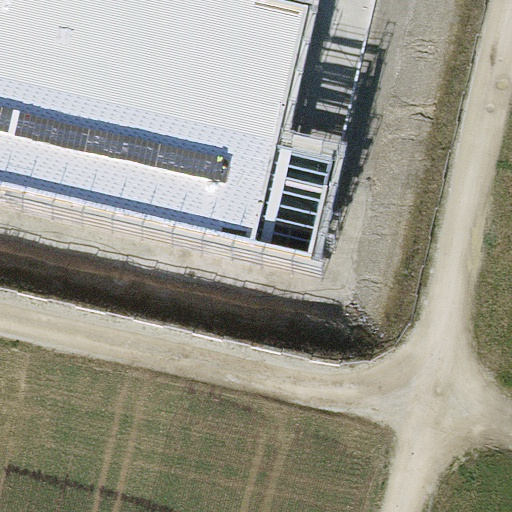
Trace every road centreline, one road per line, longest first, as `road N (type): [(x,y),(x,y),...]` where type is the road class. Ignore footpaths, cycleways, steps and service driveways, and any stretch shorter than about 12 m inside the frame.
road 1 (track): [(511,40),(405,511)]
road 2 (track): [(432,401),(0,304)]
